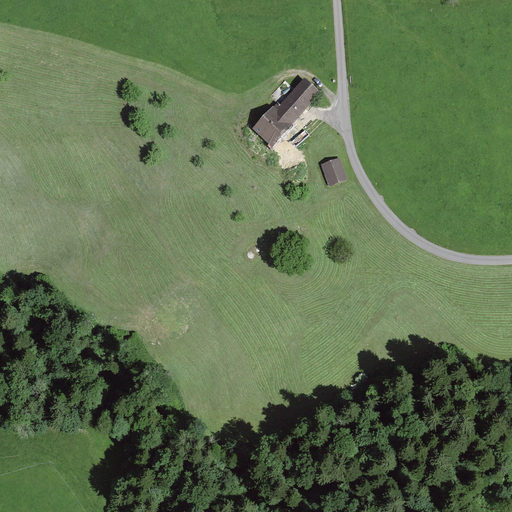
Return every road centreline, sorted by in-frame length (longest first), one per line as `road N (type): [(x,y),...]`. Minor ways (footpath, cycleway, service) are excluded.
road 1 (track): [(0,34),(61,57),(151,68),(223,98),(302,74),(344,113)]
road 2 (unclassified): [(511,259),(472,259),(423,244),(367,187),(344,113),(337,0)]
